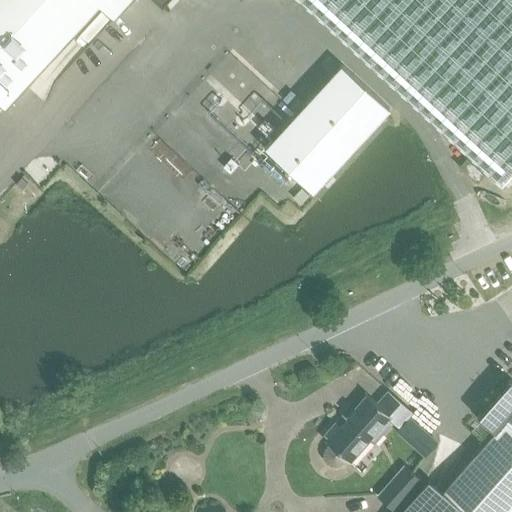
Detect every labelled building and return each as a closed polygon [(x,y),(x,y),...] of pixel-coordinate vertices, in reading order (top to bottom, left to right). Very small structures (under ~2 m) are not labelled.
[(0,0),(0,102),(5,107),(6,108),(7,107),(100,5),(114,18),(115,19),(131,0),(0,0)] [(511,0),(153,0),(162,8),(169,0),(304,0),(488,170),(503,184),(511,173),(511,0)] [(389,108),(343,64),(264,146),(311,190),(389,108)] [(459,166),(477,182),(485,173),(467,157),(459,166)] [(422,486),(399,511),(508,511),(511,509),(511,380),(510,378),(477,416),(495,432),(443,491),(441,489),(430,511),(410,511),(423,487),(422,486)] [(334,423),(322,435),(326,439),(327,439),(326,440),(330,444),(324,451),(324,455),(325,459),(328,463),(331,465),(336,465),(340,464),(346,459),(350,462),(368,441),(372,443),(391,422),(387,418),(389,416),(365,395),(337,426),(334,423)] [(399,428),(396,431),(425,457),(438,442),(409,416),(399,428)] [(404,464),(377,494),(395,510),(422,480),(404,464)]
